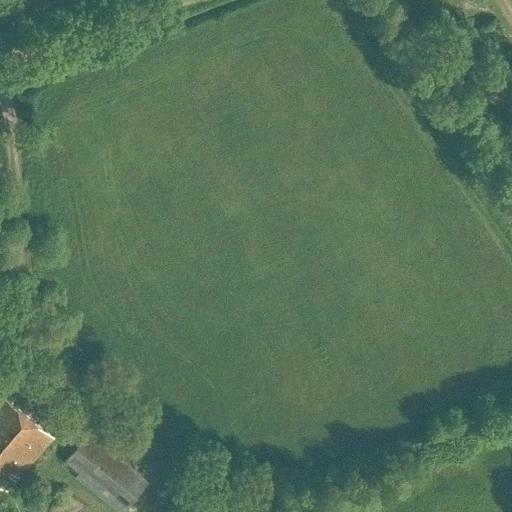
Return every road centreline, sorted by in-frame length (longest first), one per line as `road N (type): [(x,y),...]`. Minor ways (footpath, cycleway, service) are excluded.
road 1 (track): [(0,373),(11,342),(16,205),(0,81)]
road 2 (unclassified): [(180,0),(0,66)]
